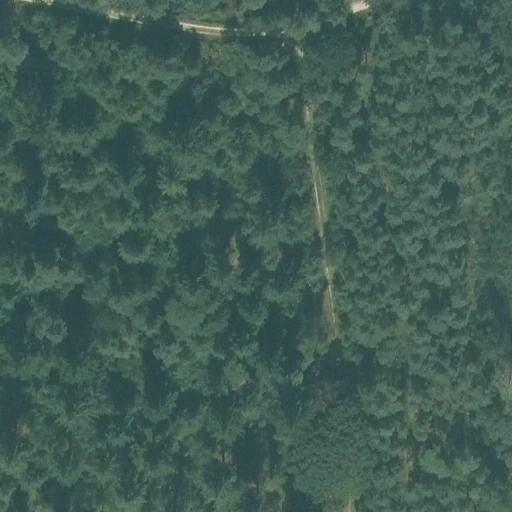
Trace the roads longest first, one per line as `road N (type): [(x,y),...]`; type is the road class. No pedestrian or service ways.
road 1 (track): [(303,50),(354,450),(346,511)]
road 2 (track): [(445,0),(303,50),(91,0)]
